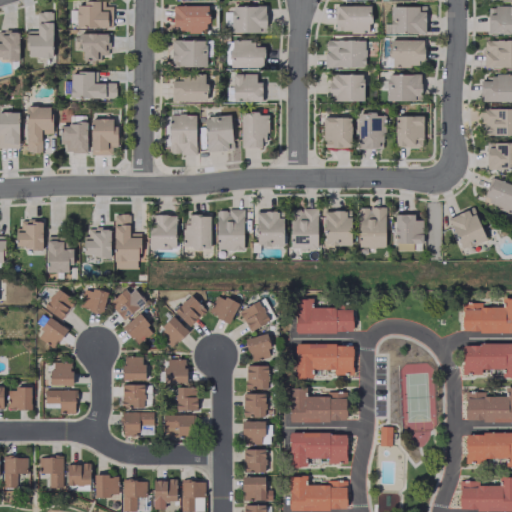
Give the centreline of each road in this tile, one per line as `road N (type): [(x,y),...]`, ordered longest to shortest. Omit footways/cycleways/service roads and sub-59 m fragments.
road 1 (residential): [(0,188),(442,179)]
road 2 (residential): [(0,430),(92,433),(130,454),(221,454)]
road 3 (residential): [(142,0),(142,184)]
road 4 (residential): [(442,179),(452,166),(454,0)]
road 5 (residential): [(299,0),(296,177)]
road 6 (residential): [(220,511),(213,355)]
